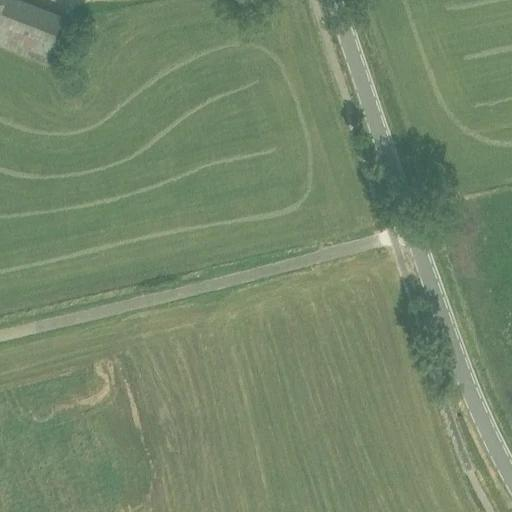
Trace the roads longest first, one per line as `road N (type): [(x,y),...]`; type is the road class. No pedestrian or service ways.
road 1 (unclassified): [(0,334),(412,232)]
road 2 (tertiary): [(511,479),(475,407),(412,232)]
road 3 (tertiary): [(412,232),(334,0)]
